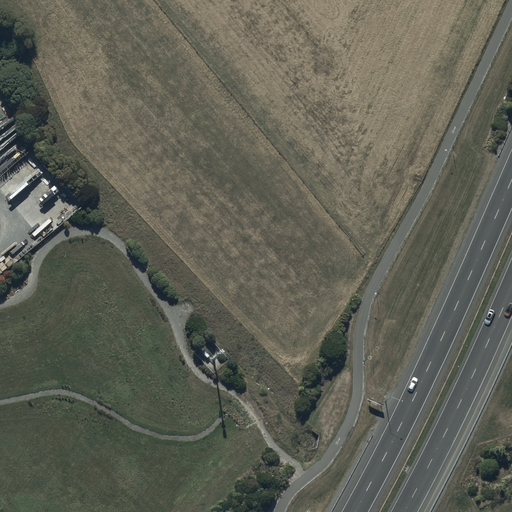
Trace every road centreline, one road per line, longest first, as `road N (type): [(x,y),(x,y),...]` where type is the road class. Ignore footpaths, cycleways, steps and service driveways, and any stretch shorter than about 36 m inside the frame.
road 1 (motorway): [(355,511),(511,179)]
road 2 (motorway): [(511,287),(404,511)]
